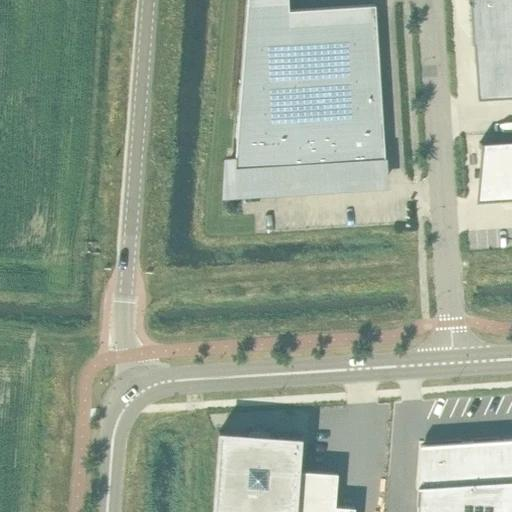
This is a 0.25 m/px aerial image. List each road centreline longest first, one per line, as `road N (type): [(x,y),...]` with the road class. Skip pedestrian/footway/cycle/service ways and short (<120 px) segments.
road 1 (unclassified): [(147,387),(124,317),(148,0)]
road 2 (unclassified): [(453,363),(432,0)]
road 3 (secondary): [(453,363),(147,387)]
road 4 (secondary): [(106,511),(113,431),(147,387)]
